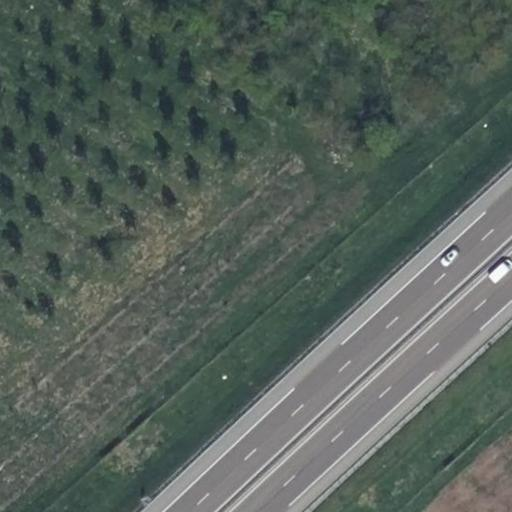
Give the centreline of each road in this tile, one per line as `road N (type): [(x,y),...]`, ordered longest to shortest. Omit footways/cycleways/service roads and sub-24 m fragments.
road 1 (motorway): [(511,216),(187,511)]
road 2 (motorway): [(257,511),(511,281)]
